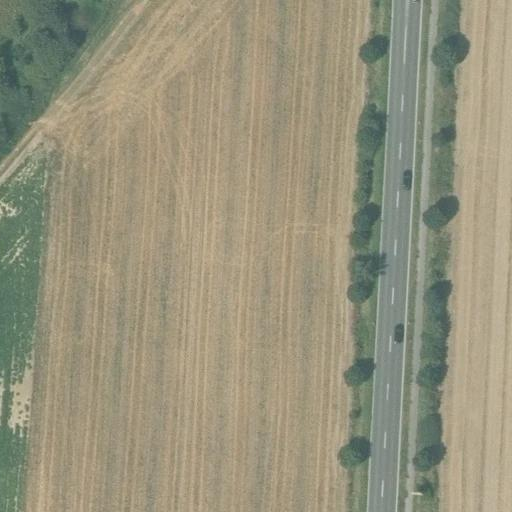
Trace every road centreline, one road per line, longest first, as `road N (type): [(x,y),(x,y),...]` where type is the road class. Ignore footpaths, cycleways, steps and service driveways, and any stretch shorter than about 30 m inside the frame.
road 1 (secondary): [(405,0),(383,511)]
road 2 (track): [(0,175),(138,0)]
